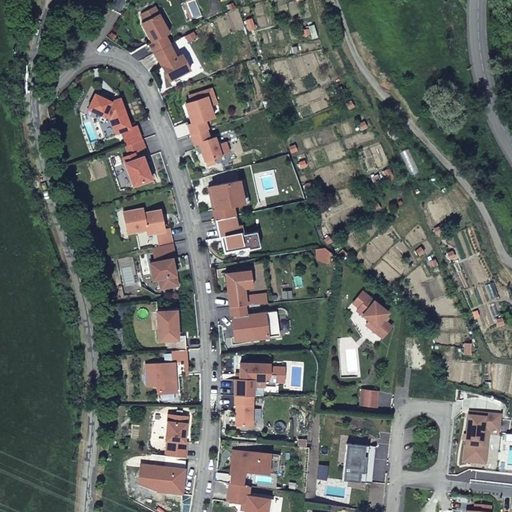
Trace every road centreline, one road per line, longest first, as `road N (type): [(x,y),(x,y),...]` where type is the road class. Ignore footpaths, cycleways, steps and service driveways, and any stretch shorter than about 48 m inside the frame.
road 1 (residential): [(196,511),(206,447),(205,339),(191,229),(164,142),(140,80),(124,65),(44,32)]
road 2 (unclassified): [(86,511),(93,357),(34,133),(32,67),(44,32)]
road 3 (track): [(511,259),(477,195),(368,76),(335,0)]
road 4 (residential): [(397,479),(439,483),(446,410),(404,408)]
road 5 (residential): [(479,0),(489,91),(511,142)]
